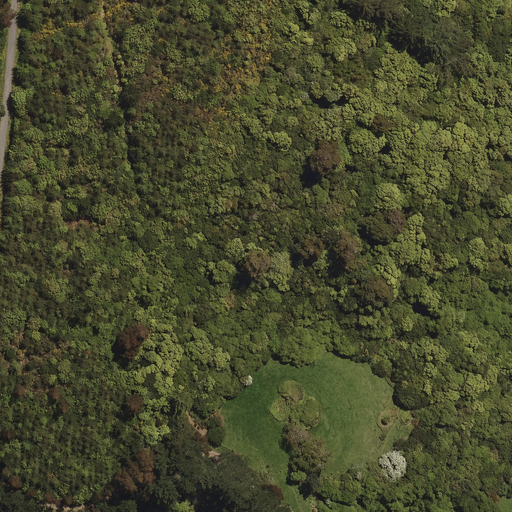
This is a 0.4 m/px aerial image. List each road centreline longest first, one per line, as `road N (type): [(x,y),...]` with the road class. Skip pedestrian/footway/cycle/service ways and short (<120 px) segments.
road 1 (track): [(0,481),(29,497),(77,505),(181,452),(203,450),(227,458),(271,511)]
road 2 (track): [(14,0),(0,153)]
